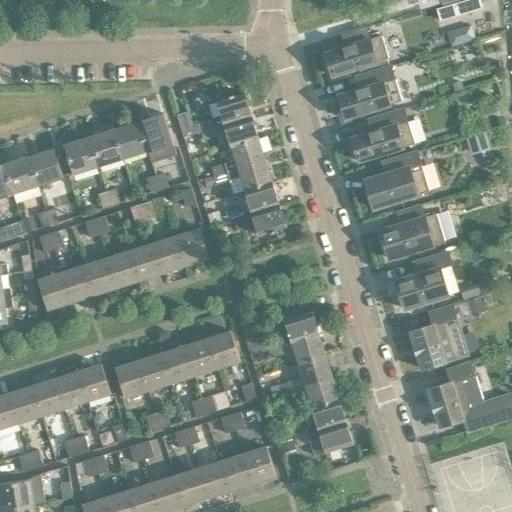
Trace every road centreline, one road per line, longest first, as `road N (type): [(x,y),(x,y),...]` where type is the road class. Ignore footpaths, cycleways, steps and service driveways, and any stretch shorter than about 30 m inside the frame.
road 1 (residential): [(424,511),(275,48)]
road 2 (residential): [(0,54),(275,48)]
